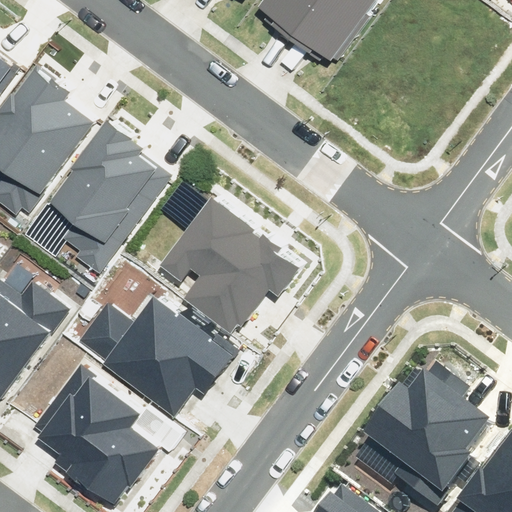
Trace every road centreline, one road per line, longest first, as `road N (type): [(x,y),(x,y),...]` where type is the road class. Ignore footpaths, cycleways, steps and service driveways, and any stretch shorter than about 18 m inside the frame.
road 1 (residential): [(424,244),(96,0)]
road 2 (residential): [(224,511),(424,244)]
road 3 (residential): [(424,244),(511,132)]
